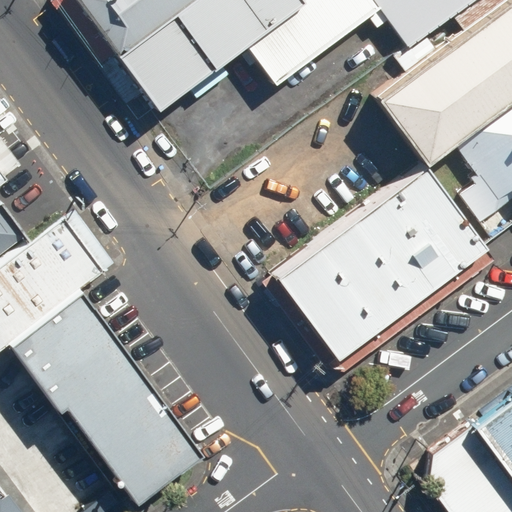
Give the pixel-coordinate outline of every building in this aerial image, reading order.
[(66,0),(107,54),(179,0),(66,0)] [(236,40),(289,0),(179,0),(107,54),(146,106),(236,40)] [(466,0),(289,0),(236,40),(266,80),(370,6),(400,47),(466,0)] [(446,135),(511,88),(511,0),(500,0),(365,97),(411,160),(446,135)] [(453,190),(474,220),(509,195),(511,199),(511,98),(443,147),(467,180),(453,190)] [(412,162),(264,267),(322,349),(471,243),(412,162)] [(0,201),(0,245),(21,231),(0,201)] [(0,336),(95,268),(55,215),(0,254),(0,336)] [(188,449),(70,286),(0,336),(0,341),(44,402),(49,398),(122,497),(188,449)] [(511,384),(462,421),(511,488),(511,384)] [(511,511),(511,488),(462,421),(419,449),(416,482),(438,511),(511,511)] [(0,511),(14,511),(0,492),(0,511)]
